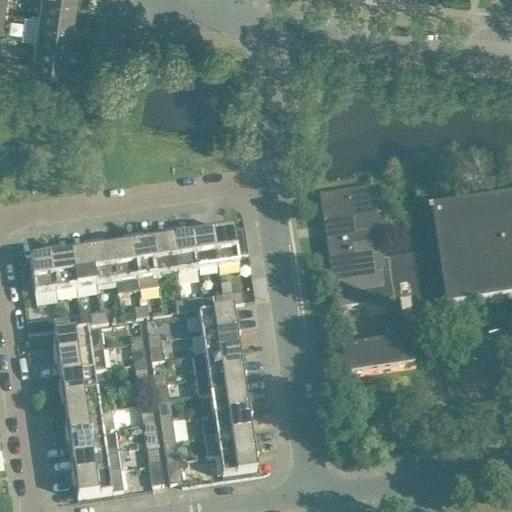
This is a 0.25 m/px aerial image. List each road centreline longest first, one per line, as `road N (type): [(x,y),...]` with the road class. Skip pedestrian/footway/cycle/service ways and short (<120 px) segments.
road 1 (residential): [(310,494),(269,182)]
road 2 (residential): [(0,228),(269,182)]
road 3 (residential): [(30,511),(0,281)]
road 4 (residential): [(502,51),(281,22)]
road 5 (residential): [(269,182),(281,22)]
